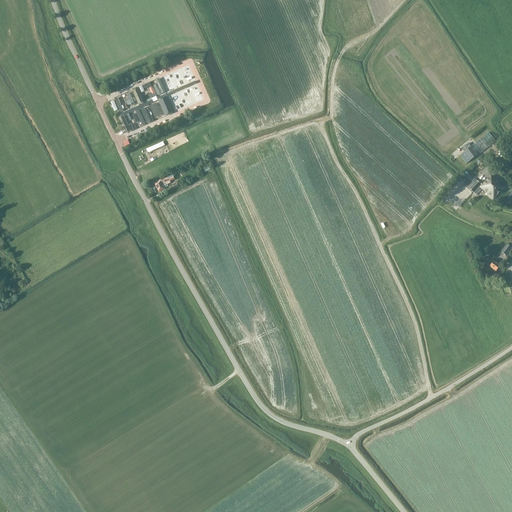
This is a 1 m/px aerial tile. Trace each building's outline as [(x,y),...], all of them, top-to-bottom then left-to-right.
[(162,78),(158,79),(159,84),(156,85),(159,95),(167,92),(162,78)] [(196,84),(195,81),(168,93),(169,95),(196,84)] [(140,86),(131,90),(132,93),(135,92),(140,105),(145,103),(140,86)] [(129,106),(134,105),(133,103),(135,102),(132,91),(125,93),(126,97),(125,97),(128,106),(129,106)] [(156,117),(160,116),(163,115),(159,102),(152,104),(156,117)] [(146,107),(143,108),(147,119),(151,118),(152,121),(155,120),(151,109),(147,111),(146,107)] [(495,142),(488,133),(471,146),(477,155),(495,142)] [(156,151),(164,147),(162,143),(154,146),(156,151)] [(466,164),(477,155),(471,146),(468,144),(462,148),(465,152),(460,155),(466,164)] [(474,179),(472,181),(468,178),(463,183),(467,187),(476,195),(482,189),(493,200),(497,196),(504,188),(492,176),(488,179),(483,184),(482,182),(480,185),(474,179)] [(168,178),(160,182),(164,189),(168,187),(167,185),(171,183),(168,178)] [(164,189),(160,182),(155,184),(158,192),(164,189)] [(506,244),(501,252),(506,256),(511,248),(506,244)] [(487,260),(484,263),(490,267),(496,272),(500,267),(494,262),(491,260),(490,262),(487,260)]
